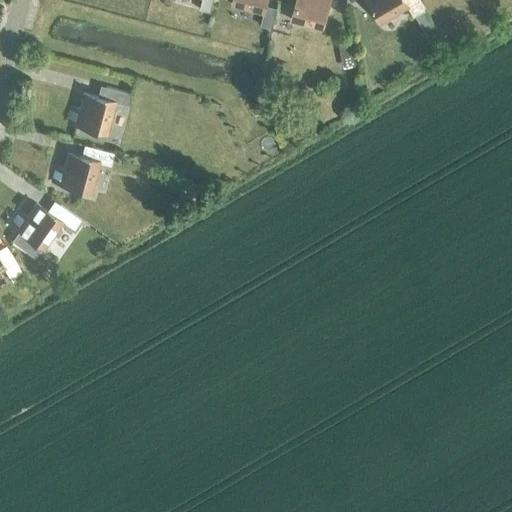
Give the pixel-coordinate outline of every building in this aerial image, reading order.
[(232,0),(232,4),(263,12),(265,0),(232,0)] [(295,0),(291,19),(322,28),(328,0),(295,0)] [(418,0),(368,0),(380,21),(407,6),(413,15),(424,9),(418,0)] [(263,12),(260,24),(270,27),(273,15),(263,12)] [(115,101),(125,104),(129,92),(105,86),(102,97),(83,92),(79,108),(71,106),(67,121),(107,132),(115,101)] [(99,161),(110,164),(113,151),(90,145),(87,157),(67,152),(63,167),(55,165),(51,181),(91,191),(99,161)] [(80,217),(60,203),(52,197),(44,208),(35,202),(26,215),(20,210),(10,223),(44,247),(62,221),(72,228),(80,217)] [(9,250),(0,254),(0,269),(4,267),(9,277),(21,270),(9,250)]
